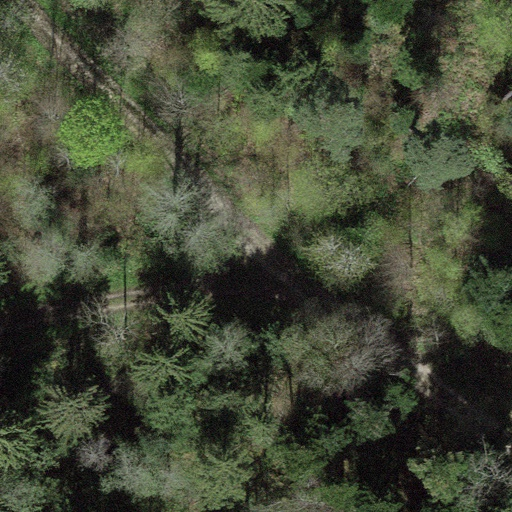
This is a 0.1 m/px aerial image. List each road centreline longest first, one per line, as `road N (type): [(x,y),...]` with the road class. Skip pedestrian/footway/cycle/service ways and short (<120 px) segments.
road 1 (track): [(0,318),(66,302),(300,284),(511,460)]
road 2 (track): [(0,0),(300,284)]
